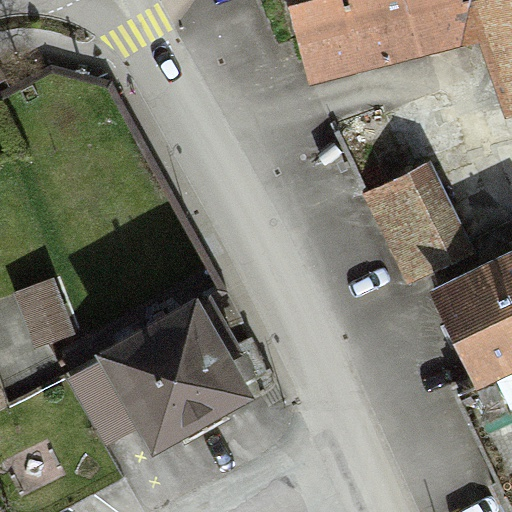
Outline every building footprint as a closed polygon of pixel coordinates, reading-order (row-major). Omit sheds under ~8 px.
[(444,0),(290,0),(313,79),(456,39),(444,0)] [(511,0),(472,0),(511,122),(511,121),(511,0)] [(427,174),(368,200),(410,296),(469,270),(427,174)] [(511,264),(438,301),(482,391),(511,375),(511,264)] [(51,289),(18,303),(39,350),(71,335),(51,289)] [(202,311),(105,366),(142,430),(159,461),(257,406),(202,311)] [(111,448),(142,430),(105,366),(74,383),(111,448)]
